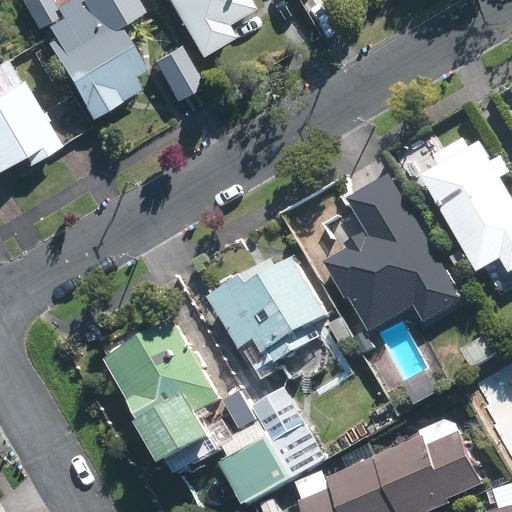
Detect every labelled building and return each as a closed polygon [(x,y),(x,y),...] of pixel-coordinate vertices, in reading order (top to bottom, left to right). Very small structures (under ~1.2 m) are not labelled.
[(17,0),(32,25),(56,11),(48,0),(17,0)] [(103,0),(41,36),(87,114),(139,84),(131,71),(142,65),(104,0),(103,0)] [(163,0),(195,53),(229,32),(222,21),(249,5),(246,0),(163,0)] [(198,80),(173,39),(146,55),(170,96),(198,80)] [(11,76),(0,57),(0,159),(3,158),(8,167),(53,142),(15,74),(11,76)] [(490,158),(477,137),(467,143),(461,133),(432,151),(437,161),(419,172),(460,241),(491,293),(511,279),(511,195),(500,175),(510,170),(500,152),(490,158)] [(411,341),(463,311),(394,191),(342,221),(362,255),(326,275),(370,351),(406,330),(411,341)] [(208,295),(239,346),(242,344),(257,368),(273,358),(275,360),(321,333),(313,320),(327,312),(293,255),(276,264),(272,256),(208,295)] [(351,333),(340,316),(329,323),(339,341),(351,333)] [(172,319),(105,359),(164,459),(210,432),(197,410),(219,397),(172,319)] [(498,352),(487,333),(461,348),(471,367),(498,352)] [(511,363),(478,383),(489,404),(486,406),(496,423),(493,424),(511,457),(511,363)] [(276,435),(273,436),(295,473),(329,452),(287,381),(255,400),(276,435)] [(372,454),(396,511),(423,511),(446,502),(445,498),(481,482),(458,428),(426,443),(421,433),(372,454)] [(247,501),(295,473),(273,436),(270,430),(222,458),(247,501)] [(396,511),(372,454),(321,476),(326,485),(293,499),(298,511),(396,511)] [(280,511),(274,496),(260,501),(264,511),(280,511)] [(511,511),(511,503),(485,511),(511,511)]
